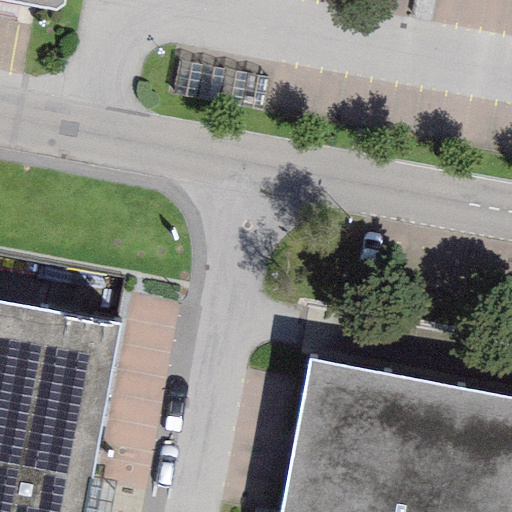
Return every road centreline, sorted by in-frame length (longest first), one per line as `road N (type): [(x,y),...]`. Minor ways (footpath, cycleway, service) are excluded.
road 1 (unclassified): [(511,205),(0,113)]
road 2 (unknown): [(241,156),(175,511)]
